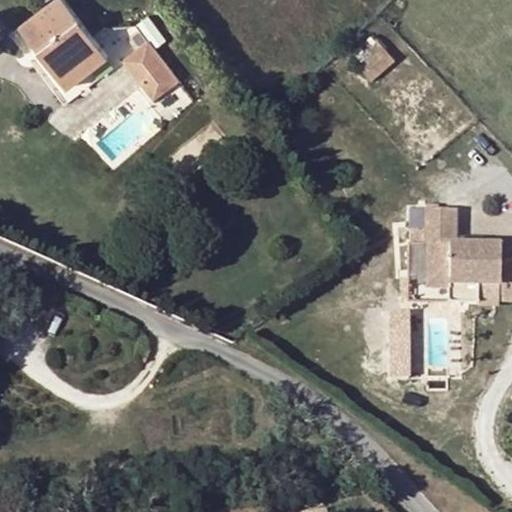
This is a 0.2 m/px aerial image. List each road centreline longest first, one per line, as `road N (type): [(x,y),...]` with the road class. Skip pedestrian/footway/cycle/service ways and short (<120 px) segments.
road 1 (residential): [(0,255),(118,301),(219,355),(347,436),(416,511)]
road 2 (unknown): [(511,497),(490,462),(494,422),(511,386)]
